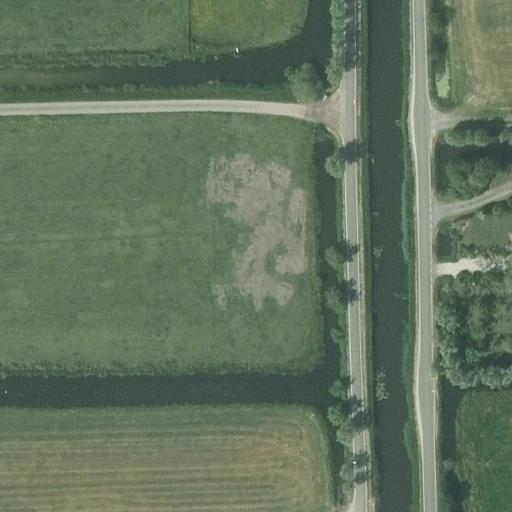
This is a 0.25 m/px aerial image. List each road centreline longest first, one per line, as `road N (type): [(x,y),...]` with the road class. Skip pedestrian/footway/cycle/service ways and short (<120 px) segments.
road 1 (tertiary): [(433,511),(419,0)]
road 2 (unclassified): [(360,511),(347,0)]
